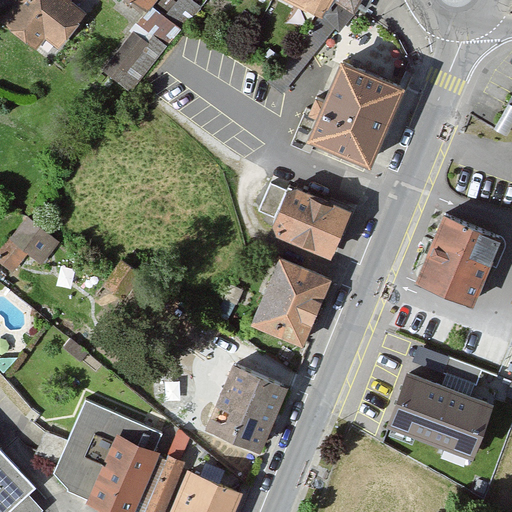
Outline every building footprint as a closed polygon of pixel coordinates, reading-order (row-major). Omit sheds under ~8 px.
[(57,45),(84,12),(69,0),(15,0),(0,19),(34,47),(45,34),(57,45)] [(348,0),(327,0),(320,13),(267,81),(270,83),(283,92),(306,62),(335,24),(339,29),(359,6),(355,4),(348,0)] [(327,0),(294,0),(320,13),(327,0)] [(147,42),(133,31),(103,67),(130,89),(181,28),(153,5),(137,25),(152,37),(147,42)] [(369,162),(403,83),(341,56),(307,136),(369,162)] [(329,253),(349,207),(298,185),(286,188),(272,219),(276,231),(329,253)] [(473,302),(501,235),(444,211),(415,278),(473,302)] [(40,261),(58,241),(28,216),(0,248),(0,257),(13,268),(28,251),(40,261)] [(303,343),(331,276),(280,255),(252,321),(303,343)] [(139,272),(123,259),(106,280),(123,293),(139,272)] [(475,383),(481,368),(446,355),(441,369),(475,383)] [(259,446),(285,383),(233,361),(207,425),(259,446)] [(473,454),(493,399),(408,368),(388,422),(473,454)] [(125,511),(162,433),(88,400),(57,466),(55,471),(67,488),(119,511),(125,511)] [(0,511),(2,511),(25,492),(33,484),(0,449),(0,511)] [(160,511),(183,459),(169,453),(143,511),(160,511)] [(231,511),(241,490),(187,468),(168,511),(231,511)]
